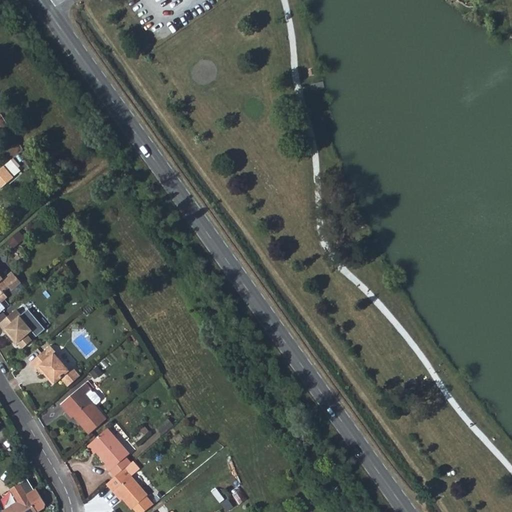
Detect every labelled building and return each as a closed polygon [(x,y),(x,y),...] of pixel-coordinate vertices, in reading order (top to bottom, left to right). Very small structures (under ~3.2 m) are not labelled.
[(0,191),(12,181),(3,170),(0,172),(0,191)] [(23,241),(18,235),(6,245),(11,251),(23,241)] [(3,283),(0,280),(0,303),(3,304),(7,301),(3,296),(9,291),(11,294),(20,287),(11,276),(3,283)] [(27,324),(17,312),(0,326),(0,328),(10,341),(13,339),(23,350),(33,342),(28,336),(32,332),(26,324),(27,324)] [(49,347),(45,351),(29,364),(34,370),(36,369),(42,376),(45,373),(48,377),(47,381),(52,387),(60,380),(69,373),(68,372),(53,355),(55,354),(49,347)] [(68,372),(69,373),(60,380),(67,388),(79,378),(72,369),(68,372)] [(74,419),(89,436),(106,421),(98,411),(104,405),(98,397),(94,396),(89,400),(87,398),(92,392),(86,385),(60,407),(72,421),(74,419)] [(103,468),(113,479),(129,465),(125,460),(129,457),(107,431),(89,447),(105,466),(103,468)] [(137,472),(131,464),(129,465),(113,479),(105,487),(111,495),(114,493),(130,511),(131,510),(145,499),(147,497),(130,478),(137,472)] [(2,511),(1,511),(35,511),(26,496),(19,484),(10,490),(17,502),(2,511)] [(35,490),(26,496),(35,511),(39,511),(44,509),(45,506),(35,490)] [(145,499),(131,510),(133,511),(144,511),(152,507),(145,499)]
